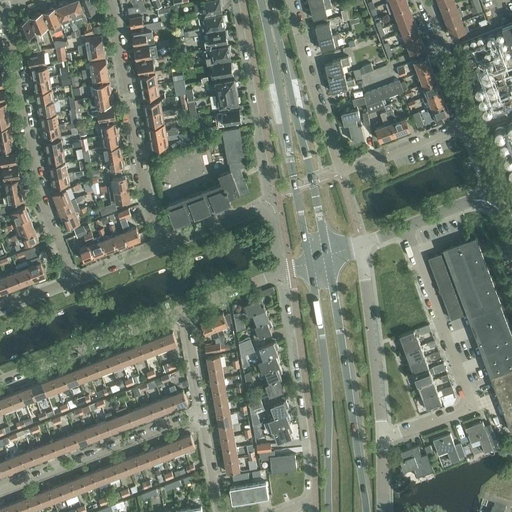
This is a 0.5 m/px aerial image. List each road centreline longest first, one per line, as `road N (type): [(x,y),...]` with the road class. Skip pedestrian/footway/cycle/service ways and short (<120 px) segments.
road 1 (residential): [(381,439),(472,406),(406,228)]
road 2 (residential): [(74,280),(36,192),(0,16)]
road 3 (primary): [(258,0),(310,264)]
road 4 (primary): [(328,257),(271,0)]
road 5 (primary): [(366,511),(328,257)]
road 6 (residential): [(167,244),(140,173),(107,0)]
road 7 (primary): [(310,264),(328,381),(329,511)]
road 8 (residential): [(290,268),(316,503)]
road 9 (residential): [(0,493),(203,415)]
road 10 (residential): [(243,0),(277,189),(266,205)]
road 11 (residential): [(0,381),(183,310)]
road 12 (residential): [(381,439),(362,245)]
road 13 (residential): [(338,166),(288,0)]
road 14 (residential): [(338,166),(350,170),(471,124)]
road 15 (residential): [(424,0),(471,124)]
